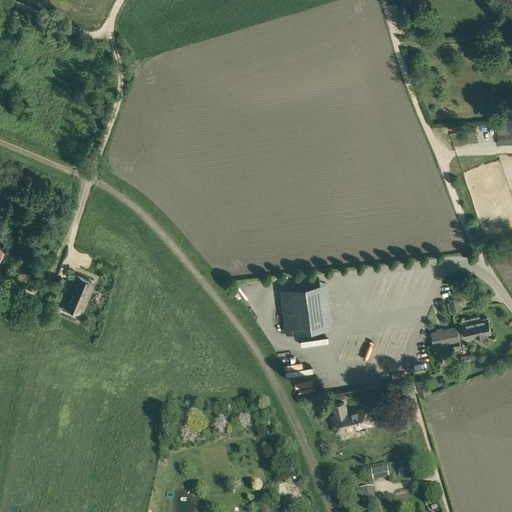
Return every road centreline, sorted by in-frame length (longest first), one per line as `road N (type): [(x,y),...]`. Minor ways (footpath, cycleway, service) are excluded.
road 1 (residential): [(90,178),(132,204),(260,354),(330,511)]
road 2 (track): [(477,250),(396,49)]
road 3 (unknown): [(347,272),(290,276),(268,291),(278,336),(320,342)]
road 4 (unclassified): [(90,178),(116,104),(109,39)]
road 5 (unknown): [(320,342),(330,367),(370,375),(400,351),(408,325)]
